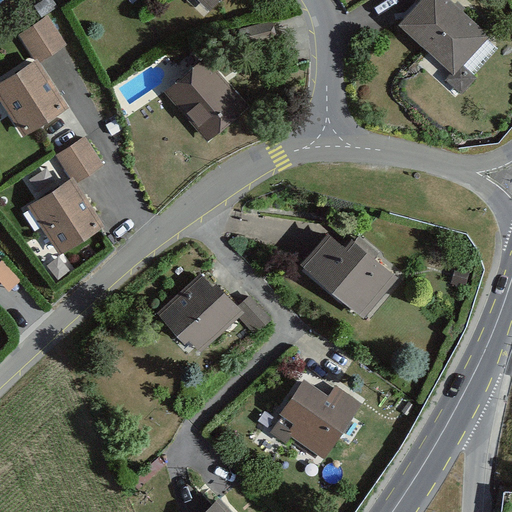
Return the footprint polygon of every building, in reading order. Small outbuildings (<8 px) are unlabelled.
[(448,0),(420,0),(403,18),(453,67),(484,35),(448,0)] [(46,18),(21,33),(37,58),(61,43),(46,18)] [(269,22),(241,29),(245,42),(272,35),(269,22)] [(62,103),(33,59),(0,80),(0,95),(21,129),(62,103)] [(203,60),(169,90),(208,135),(243,104),(203,60)] [(83,138),(58,153),(74,178),(99,163),(83,138)] [(68,179),(30,203),(58,248),(96,224),(68,179)] [(328,234),(305,259),(363,310),(394,275),(351,238),(343,247),(328,234)] [(4,257),(0,260),(0,277),(10,288),(22,278),(4,257)] [(210,287),(199,274),(160,311),(185,337),(190,333),(201,344),(239,308),(215,283),(210,287)] [(267,317),(250,298),(237,310),(255,328),(267,317)] [(329,399),(302,380),(281,410),(296,420),(288,430),(322,453),(358,403),(336,388),(329,399)] [(226,511),(216,501),(204,511),(226,511)]
